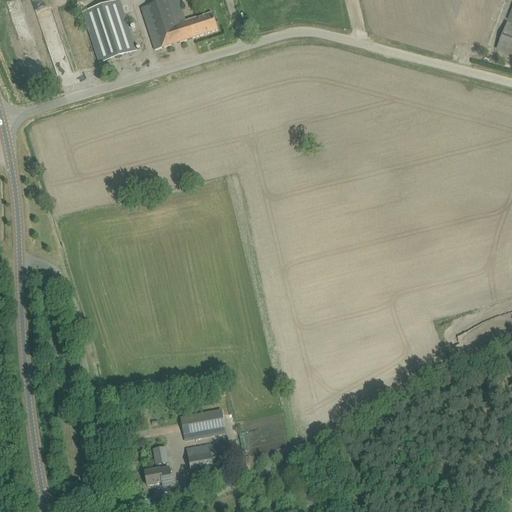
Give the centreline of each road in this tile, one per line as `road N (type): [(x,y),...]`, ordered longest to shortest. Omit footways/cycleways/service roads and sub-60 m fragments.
road 1 (unclassified): [(1,119),(293,32),(511,82)]
road 2 (unclassified): [(112,511),(59,278),(45,263),(18,262)]
road 3 (tertiary): [(45,511),(18,262)]
road 4 (tertiary): [(18,262),(1,119)]
